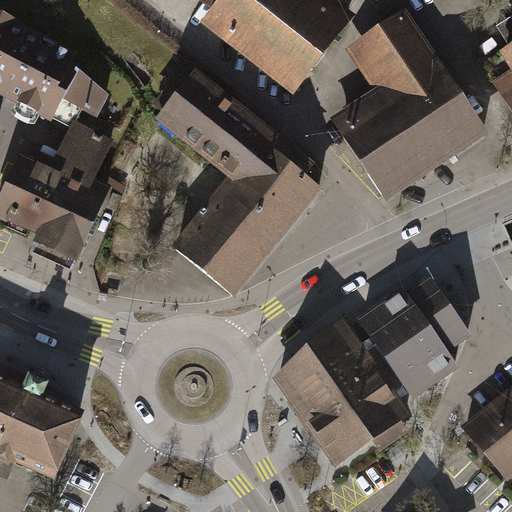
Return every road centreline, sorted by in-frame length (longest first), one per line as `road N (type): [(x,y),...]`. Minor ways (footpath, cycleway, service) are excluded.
road 1 (residential): [(135,0),(335,165),(398,248)]
road 2 (residential): [(506,318),(481,347),(431,462),(463,511)]
road 3 (secondary): [(398,248),(241,350)]
road 4 (secondary): [(147,354),(139,404),(159,432),(195,445),(227,436)]
road 5 (secondary): [(0,305),(147,354)]
